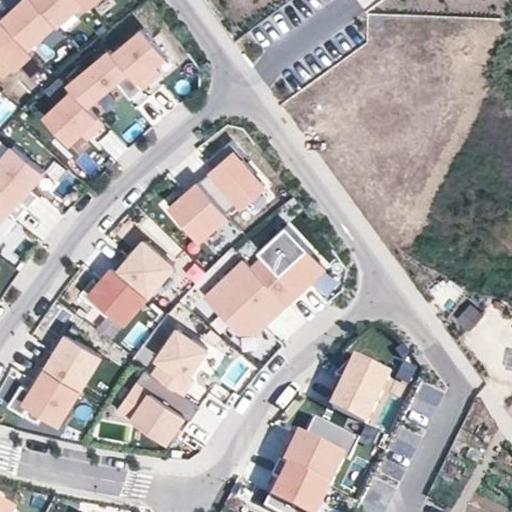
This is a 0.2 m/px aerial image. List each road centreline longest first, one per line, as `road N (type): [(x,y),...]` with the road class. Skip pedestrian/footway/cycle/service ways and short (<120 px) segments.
road 1 (residential): [(240,84),(96,210),(0,337)]
road 2 (residential): [(201,499),(271,394),(388,281)]
road 3 (residential): [(388,281),(240,84)]
road 4 (residential): [(0,457),(201,499)]
